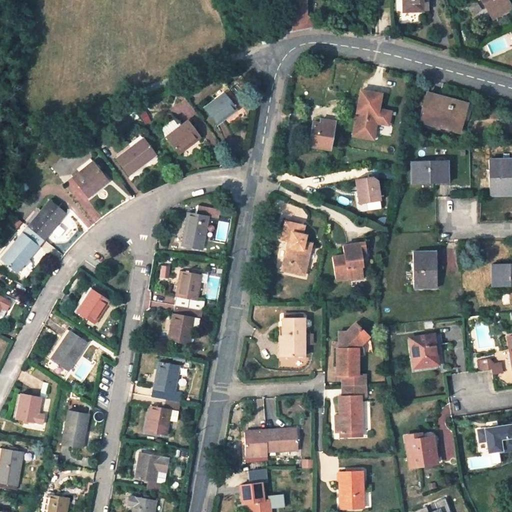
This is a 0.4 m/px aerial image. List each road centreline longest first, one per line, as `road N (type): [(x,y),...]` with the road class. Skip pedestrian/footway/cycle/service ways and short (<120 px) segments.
road 1 (unclassified): [(258,179),(272,75),(290,44),(387,52),(511,89)]
road 2 (track): [(0,190),(62,125),(265,45),(279,52)]
road 3 (residential): [(97,511),(153,200)]
road 4 (residential): [(0,387),(83,246),(153,200)]
road 5 (unclassified): [(218,392),(258,179)]
road 6 (residential): [(218,392),(312,388),(318,444)]
road 7 (unclassified): [(198,511),(218,392)]
